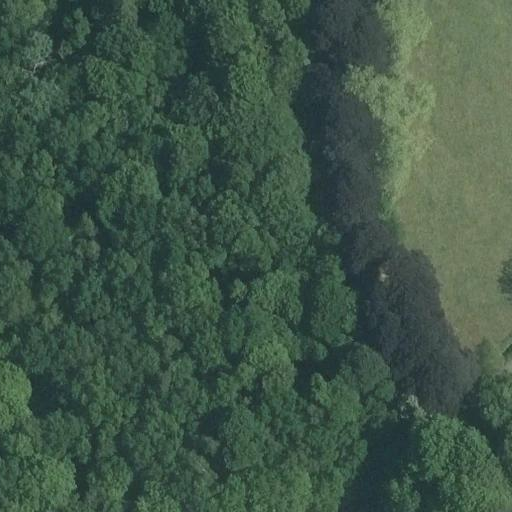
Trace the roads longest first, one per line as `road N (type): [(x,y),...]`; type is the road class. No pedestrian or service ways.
road 1 (unclassified): [(416,454),(406,440),(366,260),(333,83),(331,0)]
road 2 (unclassified): [(416,454),(511,374)]
road 3 (unclassified): [(309,511),(416,454)]
